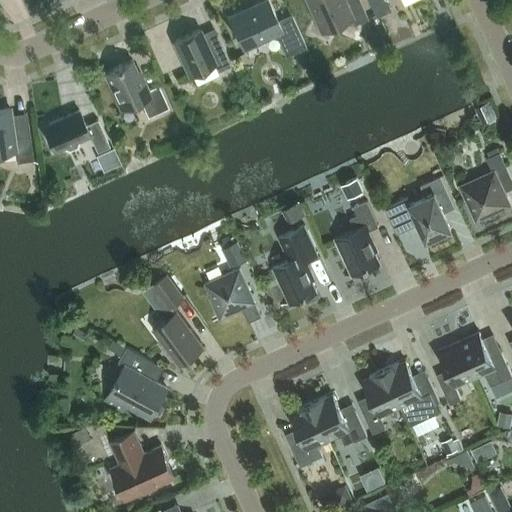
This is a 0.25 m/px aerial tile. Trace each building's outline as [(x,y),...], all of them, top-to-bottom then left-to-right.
[(268,0),(261,0),(228,16),(242,48),(278,32),(286,50),(304,42),(293,16),(279,22),(268,0)] [(307,0),(321,29),(351,16),(354,24),(368,18),(359,0),(307,0)] [(368,0),(376,16),(391,9),(386,0),(368,0)] [(218,71),(231,64),(217,34),(204,40),(199,29),(175,40),(190,73),(214,63),(218,71)] [(377,30),(366,36),(370,45),(382,40),(377,30)] [(148,116),(169,107),(159,84),(146,90),(132,59),(104,72),(121,109),(141,100),(148,116)] [(10,108),(0,108),(0,150),(15,148),(17,162),(33,159),(28,124),(12,126),(10,108)] [(97,151),(110,145),(98,119),(86,124),(79,110),(44,126),(54,150),(62,147),(69,149),(78,145),(80,138),(90,134),(97,151)] [(463,185),(477,217),(509,202),(500,183),(511,177),(500,151),(487,157),(494,171),(463,185)] [(427,239),(452,228),(442,208),(453,203),(441,175),(421,184),(426,195),(410,203),(407,197),(385,207),(396,230),(418,220),(427,239)] [(356,178),(341,185),(347,198),(363,191),(356,178)] [(353,273),(380,261),(366,231),(379,225),(367,200),(354,206),(358,214),(350,217),(355,228),(336,237),(353,273)] [(300,201),(283,209),(289,223),(307,215),(300,201)] [(273,266),(290,302),(317,290),(303,260),(318,253),(305,224),(279,236),(290,259),(273,266)] [(231,266),(246,258),(237,239),(221,247),(231,266)] [(249,321),(262,315),(240,267),(206,282),(214,301),(212,302),(220,319),(236,312),(235,310),(242,307),(249,321)] [(184,296),(166,272),(153,282),(171,306),(184,296)] [(180,364),(204,346),(178,311),(154,329),(180,364)] [(491,356),(480,332),(460,341),(475,375),(485,370),(498,398),(511,392),(508,385),(511,382),(511,373),(502,351),(491,356)] [(451,375),(450,375),(440,380),(450,404),(462,399),(455,384),(475,375),(460,341),(439,350),(451,375)] [(151,416),(167,387),(147,376),(155,361),(127,346),(119,361),(126,365),(106,403),(122,412),(127,403),(151,416)] [(399,361),(384,368),(401,404),(410,425),(438,412),(435,404),(440,401),(429,376),(416,382),(406,360),(400,363),(399,361)] [(380,414),(401,404),(384,368),(369,375),(370,377),(364,380),(374,401),(361,407),(373,432),(386,426),(380,414)] [(312,401),(328,438),(339,433),(344,444),(354,440),(355,441),(368,435),(356,410),(344,415),(334,394),(327,397),(326,395),(312,401)] [(318,443),(328,438),(312,401),(297,408),(298,411),(291,414),(301,435),(289,441),(301,466),(313,460),(323,455),(318,443)] [(511,418),(500,416),(498,425),(510,427),(511,418)] [(176,476),(161,444),(145,452),(135,430),(111,441),(121,463),(112,467),(127,499),(176,476)] [(454,439),(443,443),(446,453),(458,449),(454,439)] [(491,440),(472,448),(476,458),(495,449),(491,440)] [(378,467),(369,471),(376,486),(385,482),(378,467)] [(383,511),(382,510),(393,505),(388,493),(365,504),(368,511),(383,511)] [(467,500),(462,511),(482,511),(484,507),(467,500)] [(511,511),(511,507),(510,503),(497,509),(499,511),(511,511)]
